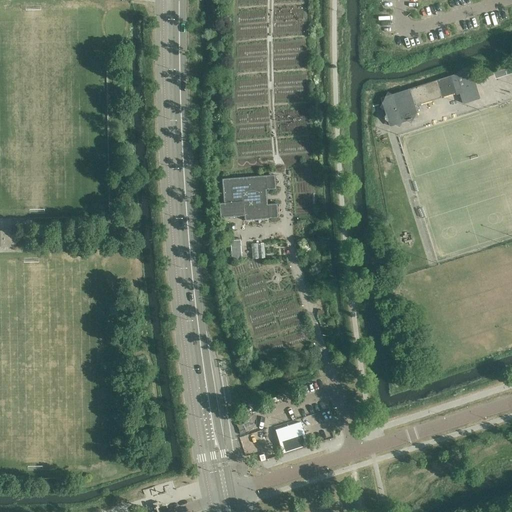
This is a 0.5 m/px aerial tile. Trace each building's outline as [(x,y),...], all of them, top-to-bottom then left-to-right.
[(440,0),(419,0),(424,18),(444,12),(440,0)] [(432,100),(431,98),(443,95),(443,97),(455,93),(456,93),(455,91),(461,89),(462,93),(460,93),(463,103),(480,98),(476,88),(474,89),(472,81),(474,80),(471,70),(460,73),(461,75),(451,78),(451,76),(393,95),(388,93),(386,97),(381,98),(383,103),(380,107),(385,110),(386,115),(384,119),(388,121),(390,126),(395,125),(399,127),(401,122),(406,121),(411,123),(413,119),(418,117),(416,112),(418,108),(417,107),(418,105),(432,100)] [(263,204),(262,190),(267,190),(266,175),(222,179),(224,203),(219,203),(220,218),(244,216),(245,221),(269,219),(268,204),(263,204)] [(13,247),(22,239),(13,230),(4,231),(1,232),(1,231),(0,230),(0,247),(1,247),(1,246),(4,246),(4,247),(13,247)] [(265,258),(264,243),(251,244),(253,259),(265,258)]
